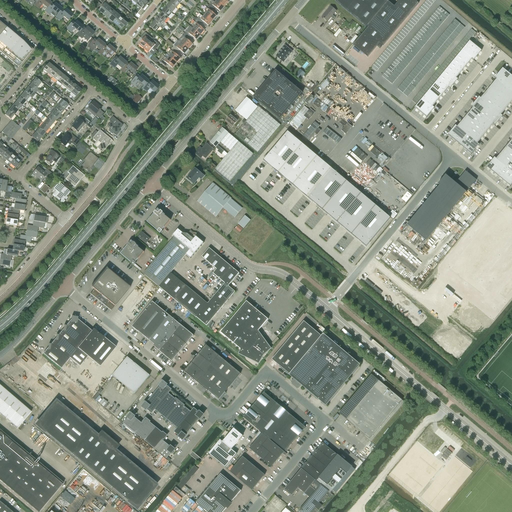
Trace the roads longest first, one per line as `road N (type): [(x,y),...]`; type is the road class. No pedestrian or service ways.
road 1 (primary): [(0,326),(283,0)]
road 2 (track): [(435,386),(304,274),(250,261),(152,179)]
road 3 (unclassified): [(250,511),(326,421),(265,370),(229,413),(217,412)]
road 4 (tertiary): [(325,310),(284,275),(248,265),(149,183)]
road 5 (unclassified): [(287,20),(453,155)]
road 6 (tertiary): [(149,183),(287,20)]
road 7 (unclassified): [(217,412),(61,285)]
road 8 (unclassified): [(325,310),(453,155)]
road 9 (unknown): [(488,183),(428,260),(391,230)]
road 10 (tertiary): [(436,401),(325,310)]
road 11 (tertiary): [(61,285),(149,183)]
road 12 (unknown): [(444,409),(427,419),(361,511)]
